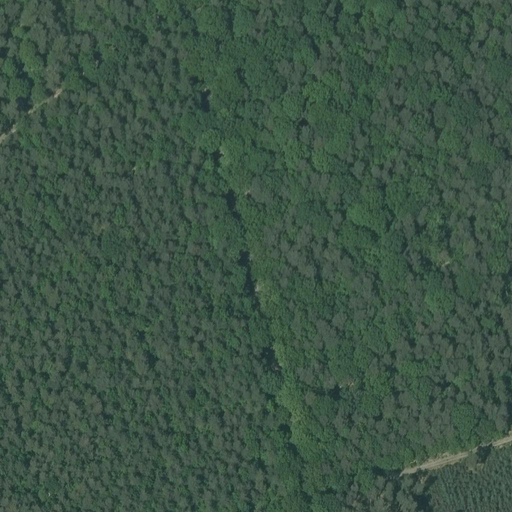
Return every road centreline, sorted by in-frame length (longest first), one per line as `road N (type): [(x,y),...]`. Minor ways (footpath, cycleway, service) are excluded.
road 1 (track): [(184,0),(308,503)]
road 2 (track): [(0,145),(174,0)]
road 3 (track): [(308,503),(511,439)]
